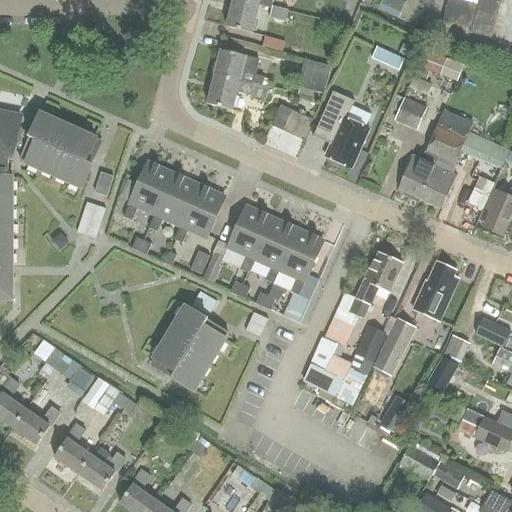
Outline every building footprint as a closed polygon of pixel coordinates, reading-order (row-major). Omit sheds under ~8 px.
[(236,0),(232,0),(226,28),(251,34),(258,6),(258,5),(236,0)] [(236,0),(258,5),(258,6),(271,9),(271,7),(273,0),(236,0)] [(380,0),(378,6),(398,15),(404,3),(397,0),(380,0)] [(472,18),(474,10),(475,6),(454,0),(446,0),(444,10),(472,18)] [(474,10),(496,16),(499,4),(485,0),(477,0),(475,6),(474,10)] [(271,7),(271,9),(268,18),(285,22),(287,11),(271,7)] [(469,30),(471,22),(472,18),(444,10),(441,21),(469,30)] [(493,28),(496,17),(496,16),(474,10),(472,18),(471,22),(493,28)] [(489,40),(493,28),(471,22),(469,30),(468,34),(489,40)] [(285,42),(265,37),(262,47),(282,52),(285,42)] [(381,46),(377,59),(405,68),(410,55),(381,46)] [(220,51),(214,76),(253,86),(253,84),(261,86),(263,79),(254,77),(258,61),(220,51)] [(440,77),(447,60),(427,53),(421,69),(440,77)] [(305,61),(297,87),(324,95),(331,68),(305,61)] [(214,76),(207,105),(232,111),(237,93),(250,97),(250,96),(265,100),(268,88),(261,86),(253,84),(253,86),(214,76)] [(354,102),(333,93),(312,138),(313,139),(315,135),(332,143),(325,158),(351,169),(368,130),(346,121),(354,102)] [(417,131),(426,108),(403,99),(394,122),(417,131)] [(282,132),(291,111),(281,106),(270,127),(282,132)] [(444,110),(437,126),(448,132),(466,140),(474,123),(444,110)] [(291,111),(282,132),(292,137),(301,116),(291,111)] [(20,117),(0,112),(0,277),(7,277),(7,268),(11,268),(11,178),(7,178),(7,158),(11,159),(20,117)] [(95,139),(40,114),(29,139),(19,161),(25,164),(25,165),(80,190),(91,165),(101,143),(94,141),(95,139)] [(301,116),(292,137),(303,142),(312,121),(301,116)] [(419,200),(434,167),(437,160),(436,160),(448,132),(437,126),(425,154),(424,153),(420,161),(412,157),(397,191),(419,200)] [(454,168),(466,140),(448,132),(436,160),(437,160),(454,168)] [(137,209),(154,217),(172,175),(147,164),(123,218),(131,222),(137,209)] [(434,167),(419,200),(441,210),(456,177),(434,167)] [(106,171),(99,191),(112,195),(119,175),(106,171)] [(154,217),(148,230),(156,234),(162,220),(179,228),(197,187),(172,175),(154,217)] [(197,187),(179,228),(173,241),(181,245),(187,232),(205,240),(224,199),(197,187)] [(511,189),(510,189),(507,188),(504,195),(491,190),(482,210),(488,213),(481,228),(502,237),(509,222),(511,223),(511,189)] [(92,201),(82,231),(101,237),(111,207),(92,201)] [(247,274),(253,261),(272,220),(245,208),(227,249),(245,257),(239,271),(247,274)] [(273,286),(278,272),(297,231),(272,220),(253,261),(270,269),(264,282),(273,286)] [(297,231),(273,286),(289,293),(298,297),(322,243),(297,231)] [(138,253),(143,242),(135,239),(130,250),(138,253)] [(143,242),(138,253),(145,256),(150,245),(143,242)] [(176,257),(168,253),(163,264),(171,268),(176,257)] [(371,307),(378,290),(387,294),(401,264),(377,254),(370,271),(369,270),(355,300),(370,306),(371,307)] [(436,264),(427,283),(425,283),(412,312),(437,324),(457,280),(452,278),(455,272),(436,264)] [(242,286),(234,283),(229,294),(237,297),(242,286)] [(255,305),(262,309),(267,298),(260,294),(255,305)] [(283,318),(299,324),(309,302),(293,295),(283,318)] [(370,306),(355,300),(344,295),(311,365),(302,382),(336,399),(351,365),(339,359),(343,349),(345,350),(360,318),(364,320),(370,306)] [(274,301),(267,298),(262,309),(269,312),(274,301)] [(206,323),(183,309),(152,360),(152,361),(149,367),(169,379),(169,380),(192,394),(223,342),(226,336),(206,323)] [(260,338),(267,320),(253,314),(245,332),(260,338)] [(475,336),(503,349),(511,333),(483,319),(475,336)] [(398,320),(373,368),(379,372),(391,378),(416,329),(398,320)] [(352,407),(386,336),(368,328),(355,356),(356,356),(337,400),(352,407)] [(443,355),(460,364),(470,345),(452,336),(443,355)] [(511,374),(511,355),(500,349),(492,365),(511,374)] [(54,371),(61,360),(52,354),(45,364),(54,371)] [(61,360),(54,371),(63,377),(70,367),(61,360)] [(435,377),(452,384),(458,367),(442,361),(435,377)] [(94,380),(79,370),(68,385),(83,396),(94,380)] [(0,395),(0,421),(12,430),(25,411),(10,400),(20,386),(10,379),(0,393),(1,394),(0,395)] [(97,404),(109,387),(97,379),(86,396),(97,404)] [(114,404),(123,411),(129,401),(120,395),(114,404)] [(129,401),(123,411),(132,417),(138,408),(129,401)] [(25,411),(12,430),(37,447),(50,428),(51,429),(61,414),(51,408),(41,422),(25,411)] [(388,410),(379,425),(393,433),(402,418),(388,410)] [(472,438),(482,417),(468,411),(458,431),(472,438)] [(497,423),(511,430),(511,416),(502,412),(497,423)] [(511,431),(482,417),(472,438),(505,454),(511,439),(511,431)] [(77,475),(91,457),(75,446),(86,431),(76,425),(66,439),(66,440),(53,458),(77,475)] [(182,447),(191,453),(202,438),(193,431),(182,447)] [(211,444),(202,438),(191,453),(200,460),(211,444)] [(438,465),(409,449),(399,466),(428,483),(438,465)] [(107,468),(91,457),(77,475),(102,493),(115,474),(116,475),(126,460),(117,454),(107,468)] [(440,464),(433,477),(457,491),(464,477),(440,464)] [(192,486),(213,499),(226,478),(205,465),(192,486)] [(119,504),(129,511),(149,511),(156,503),(140,492),(151,477),(141,471),(131,485),(132,486),(119,504)] [(252,488),(260,494),(267,485),(258,479),(252,488)] [(267,485),(260,494),(269,499),(275,491),(267,485)] [(451,511),(452,511),(426,494),(414,511),(451,511)] [(169,511),(156,503),(149,511),(187,511),(192,506),(182,499),(173,511),(169,511)] [(511,511),(511,503),(505,500),(500,511),(485,503),(480,511),(511,511)]
